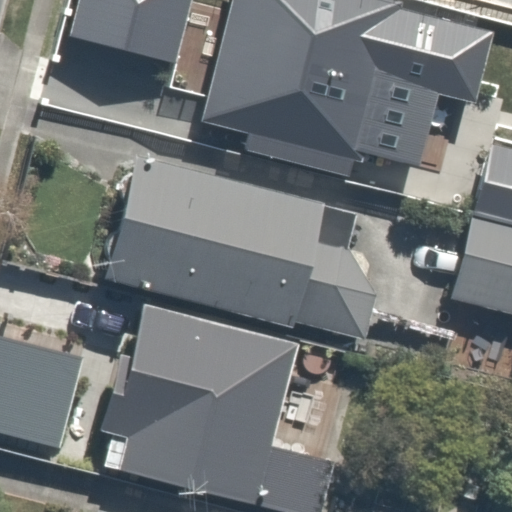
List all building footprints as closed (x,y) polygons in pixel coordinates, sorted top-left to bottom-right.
[(488,41),(336,0),(238,0),(201,136),(359,178),(389,66),(412,73),(406,96),(468,113),(488,41)] [(511,155),(493,151),(452,310),(490,320),(511,233),(511,232),(511,155)] [(357,223),(139,165),(106,292),(358,359),(378,283),(344,274),(357,223)] [(259,511),(299,354),(149,316),(130,391),(215,413),(193,500),(242,511),(259,511)] [(88,377),(13,358),(0,408),(0,433),(69,451),(88,377)]
